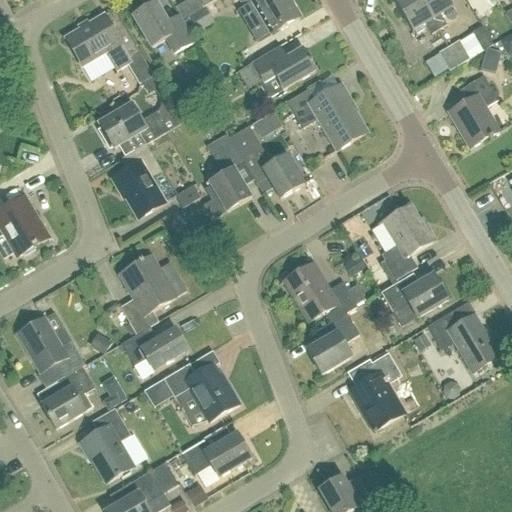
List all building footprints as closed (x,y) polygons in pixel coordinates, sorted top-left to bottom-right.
[(198,0),(204,10),(219,0),(198,0)] [(240,0),(245,8),(252,3),(272,36),(299,20),(286,0),(240,0)] [(439,32),(434,24),(419,0),(397,0),(393,3),(413,36),(427,28),(432,37),(439,32)] [(419,0),(434,24),(439,32),(447,28),(442,19),(455,12),(447,0),(419,0)] [(170,30),(156,7),(133,21),(152,52),(166,44),(175,59),(196,46),(182,23),(170,30)] [(153,79),(147,68),(136,50),(137,49),(124,27),(114,34),(105,19),(66,42),(82,69),(105,55),(117,74),(132,65),(137,74),(133,76),(139,87),(153,79)] [(493,48),(482,29),(472,36),(483,54),(493,48)] [(502,59),(511,52),(511,38),(510,35),(493,45),(502,59)] [(469,62),(458,44),(449,49),(460,67),(469,62)] [(450,73),(460,67),(449,49),(439,55),(449,71),(450,73)] [(282,66),(275,54),(247,71),(256,86),(261,83),(264,88),(275,81),(283,94),(314,75),(302,54),(282,66)] [(471,152),(500,135),(486,111),(499,104),(485,79),(461,94),(468,106),(450,116),(471,152)] [(369,136),(341,89),(315,104),(309,93),(288,106),(304,132),(319,123),(337,155),(369,136)] [(115,152),(140,137),(147,147),(169,134),(158,114),(141,125),(131,109),(101,127),(103,131),(100,133),(110,151),(114,149),(115,152)] [(243,163),(245,166),(255,184),(266,178),(280,203),(304,189),(287,159),(272,168),(249,130),(230,141),(243,163)] [(243,163),(230,141),(227,137),(207,149),(213,160),(224,179),(211,187),(216,196),(210,199),(212,203),(203,208),(212,223),(227,215),(251,201),(234,173),(245,166),(243,163)] [(163,175),(147,147),(122,162),(128,173),(114,181),(139,223),(166,206),(152,182),(163,175)] [(183,211),(200,201),(193,189),(176,199),(183,211)] [(0,200),(0,248),(9,243),(19,259),(50,241),(25,200),(7,211),(0,200)] [(398,250),(383,259),(397,284),(418,272),(410,259),(433,246),(411,209),(384,226),(398,250)] [(138,338),(151,330),(159,325),(153,315),(187,294),(172,270),(161,276),(152,260),(121,278),(136,302),(122,311),(138,338)] [(310,326),(325,316),(331,326),(347,317),(359,310),(344,285),(330,294),(315,267),(285,285),(310,326)] [(405,282),(384,295),(381,296),(393,316),(409,307),(418,321),(449,303),(434,279),(411,292),(405,282)] [(443,353),(456,345),(474,375),(502,359),(492,342),(490,343),(475,319),(459,328),(451,315),(428,329),(443,353)] [(345,347),(360,338),(347,317),(331,326),(324,331),(330,341),(308,354),(323,378),(352,360),(345,347)] [(65,381),(83,370),(86,369),(77,353),(71,343),(60,350),(44,323),(18,338),(41,376),(57,367),(65,381)] [(159,343),(151,330),(138,338),(122,347),(136,369),(148,362),(155,375),(190,354),(177,332),(159,343)] [(374,380),(351,394),(375,434),(405,416),(388,388),(402,380),(389,357),(368,370),(374,380)] [(153,407),(172,396),(173,398),(189,388),(210,425),(240,408),(229,389),(228,390),(214,366),(197,376),(191,367),(145,394),(153,407)] [(63,396),(42,409),(57,433),(86,415),(93,411),(85,397),(95,391),(83,370),(65,381),(57,386),(63,396)] [(444,395),(447,401),(453,402),(458,399),(460,393),(457,388),(451,386),(445,389),(444,395)] [(122,394),(111,401),(104,405),(109,413),(127,402),(122,394)] [(107,487),(134,470),(120,446),(131,439),(115,412),(92,425),(99,436),(82,446),(107,487)] [(252,460),(238,437),(211,453),(205,443),(182,457),(195,478),(212,468),(219,480),(252,460)] [(132,500),(112,511),(147,511),(145,508),(179,488),(165,466),(125,490),(132,500)] [(378,511),(367,492),(354,499),(343,480),(320,494),(331,511),(378,511)] [(186,509),(202,503),(196,488),(180,494),(186,509)]
